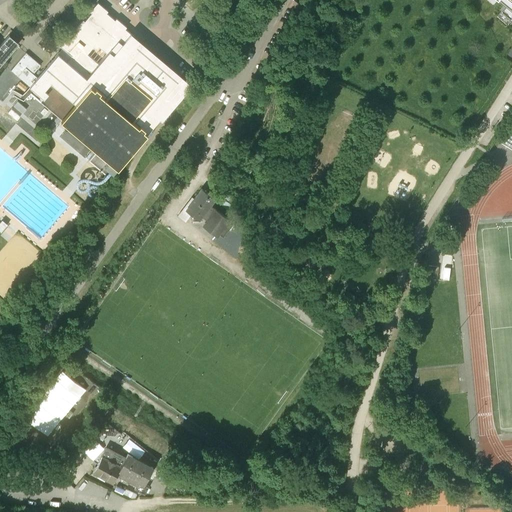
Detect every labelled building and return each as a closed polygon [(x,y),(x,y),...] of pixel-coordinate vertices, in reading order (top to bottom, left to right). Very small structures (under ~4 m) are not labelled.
[(511,0),(502,0),(507,4),(501,11),(511,19),(511,0)] [(187,86),(133,39),(134,37),(125,29),(126,27),(116,19),(115,20),(106,13),(107,11),(97,3),(90,12),(92,13),(84,22),(83,20),(75,29),(77,31),(70,39),(68,37),(60,46),(62,48),(47,66),(49,68),(39,80),(37,78),(29,87),(64,116),(61,120),(96,150),(97,151),(117,167),(117,168),(187,86)] [(9,35),(0,45),(0,65),(19,44),(9,35)] [(40,65),(26,53),(11,71),(17,76),(25,67),(33,74),(40,65)] [(33,74),(25,67),(17,76),(29,87),(37,78),(33,74)] [(511,123),(501,141),(510,147),(511,143),(511,123)] [(117,167),(97,151),(88,161),(101,171),(105,166),(112,172),(117,167)] [(112,172),(105,166),(101,171),(108,177),(112,172)] [(80,184),(96,195),(102,186),(86,176),(80,184)] [(185,209),(199,220),(211,205),(215,200),(201,189),(185,209)] [(235,224),(211,205),(199,220),(204,224),(203,224),(217,236),(218,235),(223,239),(235,224)] [(438,265),(426,263),(424,275),(436,277),(438,265)] [(112,482),(117,472),(125,458),(106,448),(93,472),(112,482)] [(117,472),(137,483),(143,486),(144,483),(149,474),(153,468),(127,454),(125,458),(117,472)] [(188,487),(153,468),(149,474),(185,493),(188,487)] [(149,485),(144,483),(143,486),(137,483),(134,489),(144,494),(149,485)]
